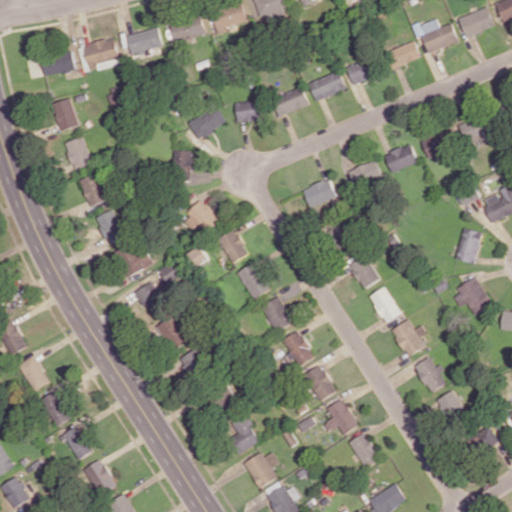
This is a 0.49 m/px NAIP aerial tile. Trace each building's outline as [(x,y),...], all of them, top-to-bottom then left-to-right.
[(256,0),(261,15),(267,14),(269,21),(294,14),(289,0),(256,0)] [(217,29),(248,23),(245,3),(214,9),(217,29)] [(467,35),(496,26),(490,6),(460,16),(467,35)] [(207,34),(204,16),(172,22),(175,40),(207,34)] [(424,34),(430,51),(459,41),(453,22),(440,26),(437,17),(414,25),(418,36),(424,34)] [(128,33),(132,53),(164,46),(160,27),(128,33)] [(91,71),(122,62),(115,36),(84,44),(91,71)] [(422,57),(417,41),(388,50),(393,67),(422,57)] [(42,56),(46,75),(76,69),(72,50),(42,56)] [(376,77),(372,59),(349,65),(353,82),(376,77)] [(311,80),(317,99),(347,90),(342,71),(311,80)] [(310,106),(306,87),(275,95),(279,114),(310,106)] [(62,130),(80,124),(71,97),(54,102),(62,130)] [(238,120),(267,119),(266,100),(237,101),(238,120)] [(228,123),(219,106),(190,121),(198,138),(228,123)] [(461,124),(468,147),(494,138),(487,115),(461,124)] [(422,137),(428,155),(458,145),(453,127),(422,137)] [(76,170),(94,163),(84,135),(65,142),(76,170)] [(386,154),(393,172),(419,161),(412,143),(386,154)] [(192,174),(193,150),(175,149),(173,173),(192,174)] [(384,174),(376,158),(350,171),(358,187),(384,174)] [(93,205),(111,196),(99,171),(80,180),(93,205)] [(304,188),(312,206),(338,196),(331,177),(304,188)] [(494,221),(511,213),(511,185),(500,191),(500,192),(484,199),(494,221)] [(464,204),(481,198),(477,186),(459,192),(464,204)] [(193,228),(199,223),(207,232),(221,219),(203,200),(184,217),(193,228)] [(127,234),(116,208),(97,216),(108,242),(127,234)] [(478,262),(482,230),(463,227),(458,259),(478,262)] [(250,252),(235,228),(219,238),(234,262),(250,252)] [(117,252),(130,276),(155,263),(143,239),(117,252)] [(209,260),(204,245),(189,251),(195,265),(209,260)] [(366,288),(381,277),(364,253),(349,264),(366,288)] [(169,283),(183,275),(175,261),(161,269),(169,283)] [(271,288),(255,261),(238,271),(255,298),(271,288)] [(469,302),(476,314),(493,304),(479,278),(453,292),(461,306),(469,302)] [(136,291),(146,307),(153,303),(154,304),(164,298),(153,280),(136,291)] [(371,295),(386,322),(402,313),(386,286),(371,295)] [(294,322),(279,296),(263,306),(278,331),(294,322)] [(190,339),(177,314),(158,323),(171,349),(190,339)] [(423,324),(415,328),(410,319),(393,328),(408,356),(426,346),(421,337),(428,333),(423,324)] [(1,330),(12,354),(28,346),(18,322),(1,330)] [(292,359),(296,357),(300,364),(315,356),(301,329),(282,339),(292,359)] [(197,349),(180,358),(191,376),(207,367),(197,349)] [(51,381),(35,354),(20,364),(36,391),(51,381)] [(431,391),(449,382),(439,364),(436,366),(431,356),(416,364),(431,391)] [(337,390),(321,364),(305,374),(321,400),(337,390)] [(73,418),(59,390),(43,397),(57,425),(73,418)] [(329,430),(340,424),(344,433),(359,426),(345,398),(328,406),(334,417),(325,422),(329,430)] [(240,432),(232,437),(241,452),(262,440),(247,414),(234,421),(240,432)] [(64,433),(81,459),(95,449),(78,424),(64,433)] [(471,442),(495,447),(499,429),(475,424),(471,442)] [(365,468),(381,460),(367,432),(351,440),(365,468)] [(0,475),(16,465),(0,440),(0,475)] [(261,487),(279,477),(273,466),(280,462),(274,451),(266,456),(263,451),(246,462),(261,487)] [(117,485),(103,458),(86,467),(99,494),(117,485)] [(3,484),(15,508),(32,500),(20,475),(3,484)] [(386,511),(408,502),(399,483),(371,496),(378,511),(386,511)] [(137,511),(126,492),(109,503),(114,511),(137,511)]
